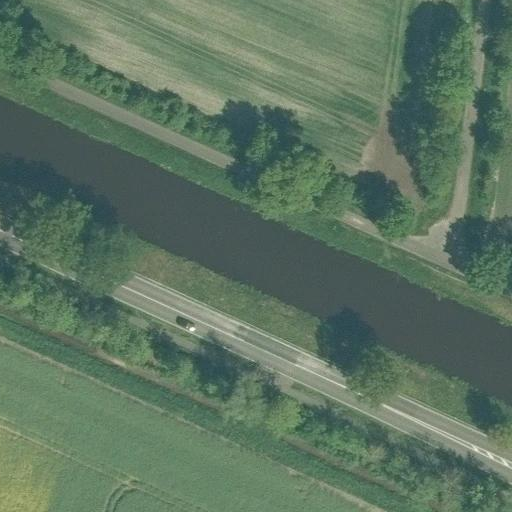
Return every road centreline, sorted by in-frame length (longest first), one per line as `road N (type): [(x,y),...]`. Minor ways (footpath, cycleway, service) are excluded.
road 1 (primary): [(0,230),(511,463)]
road 2 (residential): [(0,54),(444,255)]
road 3 (unclassified): [(475,0),(444,255)]
